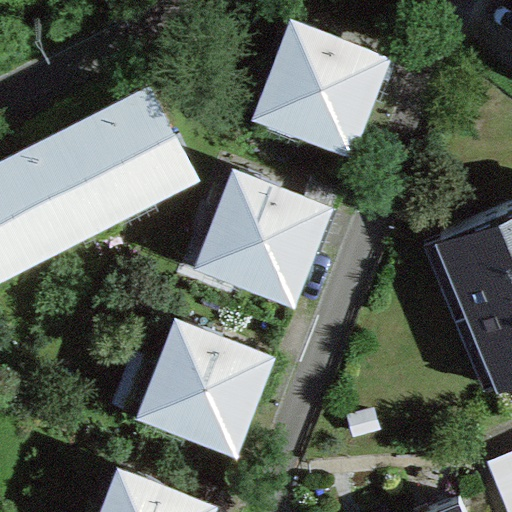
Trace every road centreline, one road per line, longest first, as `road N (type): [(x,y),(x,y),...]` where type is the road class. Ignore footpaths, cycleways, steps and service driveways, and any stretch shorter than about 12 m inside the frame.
road 1 (residential): [(469,0),(260,511)]
road 2 (residential): [(233,0),(0,112)]
